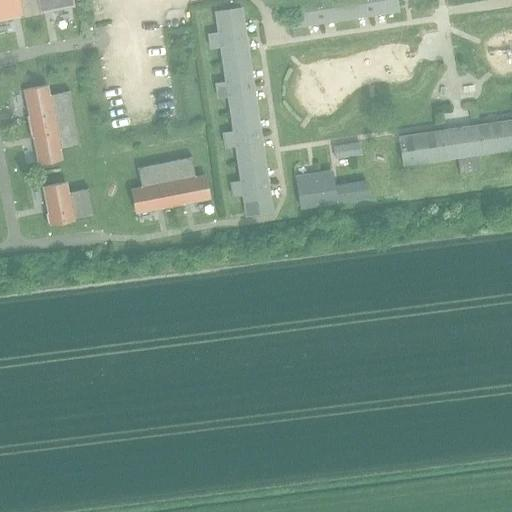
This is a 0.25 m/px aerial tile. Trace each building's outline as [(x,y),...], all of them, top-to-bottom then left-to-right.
[(32,16),(28,0),(0,0),(0,18),(19,15),(19,18),(32,16)] [(28,0),(32,16),(44,14),(43,10),(72,4),(71,0),(28,0)] [(293,28),(398,13),(396,0),(306,0),(289,2),(293,28)] [(511,0),(432,0),(436,23),(456,20),(455,17),(478,13),(478,17),(511,11),(511,0)] [(244,218),(270,214),(240,10),(213,14),(216,36),(207,37),(209,49),(219,48),(224,84),(215,86),(217,99),(226,98),(231,134),(222,135),(224,149),(233,148),(238,185),(230,186),(231,198),(241,197),(244,218)] [(28,126),(74,117),(69,90),(48,94),(46,84),(25,89),(30,114),(26,115),(28,126)] [(80,145),(74,117),(28,126),(30,137),(34,137),(39,162),(60,158),(58,149),(80,145)] [(511,118),(397,135),(401,165),(457,156),(460,173),(481,170),(479,154),(511,149),(511,118)] [(360,142),(333,146),(334,157),(361,154),(360,142)] [(191,155),(164,161),(173,207),(184,205),(183,201),(209,196),(205,175),(196,177),(191,155)] [(173,207),(164,161),(137,166),(141,188),(131,190),(135,210),(161,205),(162,209),(173,207)] [(294,174),(299,208),(370,198),(367,179),(334,184),(332,170),(294,174)] [(65,181),(44,186),(49,211),(45,212),(47,224),(93,215),(88,187),(66,191),(65,181)]
